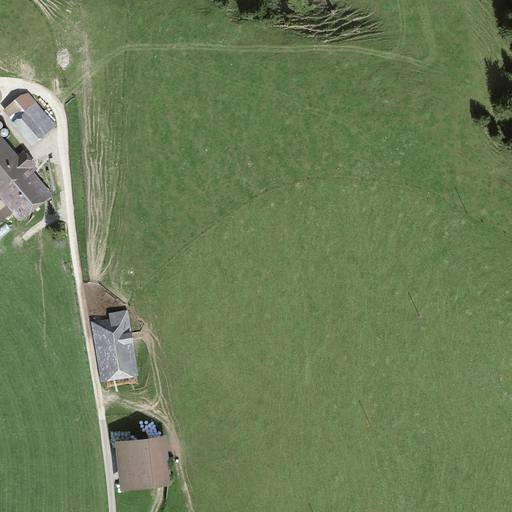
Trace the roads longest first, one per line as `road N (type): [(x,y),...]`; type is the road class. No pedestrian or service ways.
road 1 (track): [(99,401),(69,212)]
road 2 (track): [(69,212),(58,110),(36,87),(0,81)]
road 3 (track): [(99,401),(149,408),(165,422),(190,511)]
